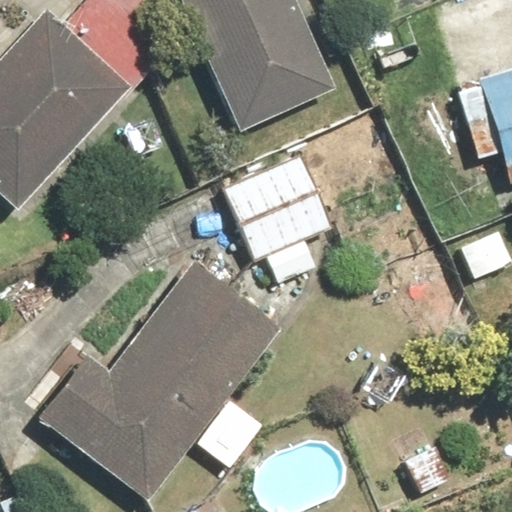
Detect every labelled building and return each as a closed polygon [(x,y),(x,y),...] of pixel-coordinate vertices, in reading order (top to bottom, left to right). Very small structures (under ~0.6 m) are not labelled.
[(298,0),(187,0),(238,123),(333,84),(298,0)] [(44,12),(0,59),(0,192),(20,211),(131,90),(44,12)] [(511,62),(479,71),(506,178),(511,176),(511,62)] [(297,157),(221,190),(252,261),(263,256),(275,284),(313,267),(301,238),(327,226),(297,157)] [(273,328),(190,263),(114,357),(85,334),(29,402),(141,492),(273,328)]
